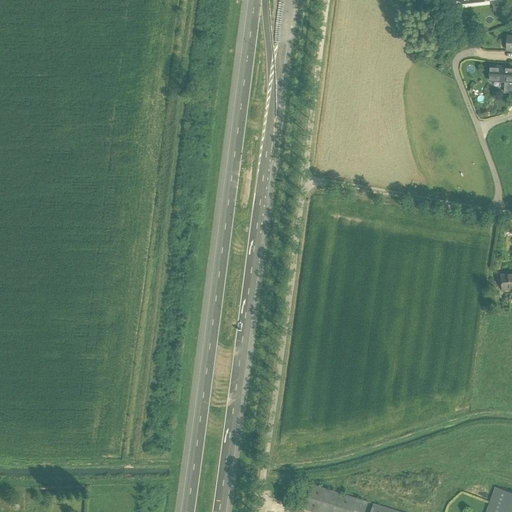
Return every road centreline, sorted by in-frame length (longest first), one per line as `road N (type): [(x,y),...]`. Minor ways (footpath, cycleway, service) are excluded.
road 1 (unclassified): [(257,511),(305,181),(511,214)]
road 2 (trunk): [(254,0),(186,511)]
road 3 (trunk): [(218,511),(284,0)]
road 4 (unknown): [(305,181),(316,0)]
